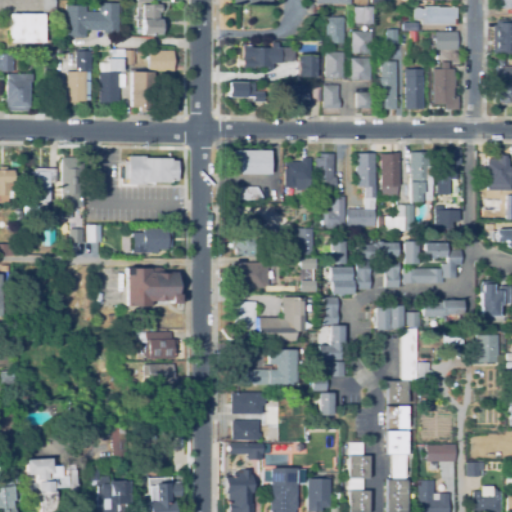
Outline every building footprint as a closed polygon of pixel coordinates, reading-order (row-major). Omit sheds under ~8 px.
[(8,14),(41,14),(41,0),(54,0),(54,16),(42,16),(43,43),(8,43),(8,14)] [(511,0),(511,8),(499,8),(499,0),(511,0)] [(63,36),(64,5),(84,6),(84,12),(97,12),(97,3),(118,3),(117,34),(101,34),(102,30),(84,30),(84,38),(70,38),(70,36),(63,36)] [(161,35),(141,35),(141,19),(142,19),(142,4),(160,5),(160,12),(158,12),(158,19),(161,19),(161,35)] [(351,23),(352,7),(361,7),(361,6),(370,6),(370,24),(369,24),(369,26),(354,26),(354,23),(351,23)] [(455,24),(423,24),(424,14),(418,14),(418,6),(436,6),(436,7),(455,7),(455,24)] [(341,17),(341,44),(323,43),(324,17),(341,17)] [(511,22),(511,46),(511,53),(494,53),(495,28),(497,28),(497,21),(511,22)] [(418,31),(401,31),(401,23),(418,22),(418,31)] [(385,44),(384,29),(395,29),(396,44),(385,44)] [(349,53),(350,31),(369,31),(369,53),(349,53)] [(416,32),(416,42),(407,42),(407,32),(416,32)] [(456,50),(426,50),(426,32),(456,32),(456,50)] [(318,43),(318,64),(303,64),(303,42),(318,43)] [(264,67),(248,67),(248,64),(246,60),(240,60),(240,56),(238,56),(238,49),(241,49),(241,48),(270,47),(270,49),(274,49),(274,57),(270,57),(270,60),(272,60),(272,63),(270,63),(270,68),(268,69),(266,69),(264,68),(264,67)] [(79,62),(79,50),(91,50),(90,63),(89,63),(89,70),(78,69),(78,62),(79,62)] [(171,71),(171,50),(145,50),(145,70),(171,71)] [(124,65),(124,51),(133,51),(133,65),(124,65)] [(341,52),(341,79),(323,78),(324,52),(341,52)] [(0,72),(0,54),(11,54),(11,72),(0,72)] [(117,72),(117,101),(109,102),(109,103),(97,103),(97,63),(106,63),(106,59),(110,59),(110,54),(123,54),(123,71),(121,71),(107,71),(107,72),(117,72)] [(313,77),(313,54),(294,55),(294,77),(313,77)] [(349,80),(349,58),(368,58),(368,80),(349,80)] [(511,103),(495,103),(495,60),(503,60),(511,60),(511,103)] [(394,61),(395,110),(382,110),(382,107),(374,107),(374,78),(379,78),(378,61),(394,61)] [(431,105),(431,69),(439,69),(439,62),(447,62),(447,69),(452,69),(452,76),(454,76),(454,88),(452,88),(452,96),(457,96),(457,110),(443,110),(443,105),(431,105)] [(421,69),(421,109),(403,109),(403,69),(421,69)] [(64,103),(65,72),(84,72),(84,101),(76,101),(76,103),(64,103)] [(130,73),(152,73),(151,109),(130,109),(130,73)] [(5,75),(26,74),(26,80),(28,80),(28,107),(26,107),(26,111),(3,111),(3,98),(4,98),(4,80),(5,80),(5,75)] [(228,82),(258,83),(258,93),(261,93),(261,102),(252,102),(252,97),(246,97),(245,98),(228,97),(228,82)] [(321,108),(321,85),(336,85),(336,99),(338,99),(338,108),(321,108)] [(306,86),(306,109),(282,109),(282,86),(306,86)] [(319,87),(319,101),(310,101),(310,87),(319,87)] [(355,109),(354,93),(370,92),(370,108),(355,109)] [(230,150),(268,150),(268,175),(231,175),(230,150)] [(408,183),(408,152),(427,152),(427,166),(430,166),(430,201),(420,201),(420,202),(408,202),(408,183)] [(456,165),(455,180),(453,180),(453,182),(446,182),(446,180),(437,180),(437,153),(446,153),(446,152),(454,152),(454,153),(459,153),(459,166),(456,165)] [(332,154),(331,177),(334,177),(334,190),(322,190),(322,196),(313,196),(313,183),(312,183),(313,157),(318,157),(318,153),(332,154)] [(373,153),(373,226),(345,227),(345,209),(363,209),(363,187),(355,187),(355,153),(373,153)] [(397,153),(398,186),(396,187),(396,195),(381,196),(381,187),(379,187),(378,154),(397,153)] [(506,190),(485,190),(485,162),(486,162),(486,159),(496,159),(496,158),(498,158),(498,156),(505,156),(505,158),(506,158),(506,167),(509,167),(509,188),(506,188),(506,190)] [(170,161),(176,161),(176,181),(170,181),(170,183),(144,183),(144,185),(126,184),(126,180),(121,180),(121,162),(126,162),(126,157),(144,157),(144,159),(170,159),(170,161)] [(283,162),(299,162),(299,158),(309,158),(309,191),(293,190),(293,198),(282,197),(283,162)] [(32,168),(55,168),(55,183),(49,183),(48,201),(47,201),(47,206),(38,206),(38,217),(28,217),(28,206),(31,206),(31,201),(28,201),(28,172),(32,172),(32,168)] [(57,187),(63,187),(63,168),(76,168),(76,173),(81,173),(85,173),(85,187),(80,187),(80,195),(80,201),(71,201),(71,203),(70,203),(57,203),(57,197),(57,187)] [(0,170),(12,170),(12,180),(16,180),(16,197),(7,197),(7,203),(0,203),(0,170)] [(256,187),(264,200),(251,201),(245,187),(256,187)] [(433,188),(455,188),(455,202),(441,202),(441,201),(434,201),(433,188)] [(343,197),(342,229),(320,229),(320,228),(317,228),(317,221),(320,221),(320,210),(328,210),(328,196),(343,197)] [(412,205),(412,231),(395,231),(395,230),(384,230),(384,217),(396,217),(395,205),(403,205),(412,205)] [(456,210),(440,209),(440,206),(432,206),(431,228),(448,228),(448,221),(456,221),(456,210)] [(12,221),(12,211),(22,211),(23,220),(12,221)] [(63,236),(63,212),(78,212),(78,219),(80,219),(81,233),(79,233),(79,236),(63,236)] [(92,225),(97,225),(99,225),(99,234),(100,242),(94,242),(85,243),(84,225),(92,225)] [(310,229),(310,255),(293,255),(293,228),(310,229)] [(33,237),(25,237),(25,229),(34,229),(33,237)] [(42,246),(42,230),(52,229),(52,246),(42,246)] [(141,229),(166,229),(166,231),(170,231),(170,247),(166,247),(166,249),(156,250),(156,253),(141,253),(141,246),(138,246),(138,248),(131,248),(130,233),(141,233),(141,229)] [(494,230),(511,229),(511,246),(510,248),(506,248),(503,245),(503,242),(494,242),(494,230)] [(262,256),(232,256),(232,248),(234,248),(234,244),(232,244),(232,237),(247,237),(247,240),(262,240),(262,256)] [(343,242),(343,264),(328,264),(328,241),(343,242)] [(396,258),(375,258),(375,260),(354,260),(354,245),(370,245),(370,243),(374,243),(374,242),(380,242),(380,243),(396,243),(396,258)] [(402,264),(402,242),(417,242),(416,264),(402,264)] [(441,284),(401,283),(401,269),(440,269),(440,263),(445,263),(445,258),(422,258),(422,243),(445,243),(445,250),(460,250),(460,265),(454,265),(454,278),(441,278),(441,284)] [(0,244),(12,244),(12,256),(0,256),(0,244)] [(263,288),(230,288),(229,264),(263,263),(263,266),(272,266),(272,259),(308,258),(308,273),(277,273),(277,276),(267,276),(267,280),(263,280),(263,288)] [(383,288),(383,260),(398,260),(398,288),(383,288)] [(369,262),(368,290),(353,289),(354,262),(369,262)] [(351,295),(329,295),(328,282),(327,282),(326,267),(349,267),(349,280),(351,280),(351,295)] [(125,307),(124,269),(163,268),(163,272),(176,272),(176,295),(183,295),(184,302),(178,302),(178,304),(169,304),(169,301),(151,302),(151,306),(125,307)] [(508,286),(508,304),(500,304),(500,317),(478,317),(478,291),(480,291),(479,282),(491,282),(491,291),(491,292),(493,292),(493,290),(497,290),(497,286),(508,286)] [(256,318),(280,318),(280,297),(303,297),(302,332),(294,332),(294,341),(256,341),(256,318)] [(321,325),(321,298),(336,298),(336,325),(321,325)] [(439,301),(462,300),(462,315),(445,315),(445,317),(441,317),(441,319),(435,319),(435,317),(420,317),(420,302),(439,302),(439,301)] [(232,329),(232,302),(255,302),(254,330),(232,329)] [(401,305),(401,328),(388,328),(388,331),(374,331),(374,322),(371,322),(371,316),(374,316),(374,308),(386,308),(386,305),(401,305)] [(403,327),(403,312),(418,312),(419,327),(403,327)] [(342,326),(342,347),(338,347),(338,360),(315,360),(315,345),(326,346),(326,341),(327,341),(327,326),(342,326)] [(400,381),(400,329),(414,329),(414,383),(405,383),(405,404),(385,403),(385,381),(400,381)] [(133,332),(170,332),(171,358),(143,359),(143,357),(141,357),(141,353),(142,353),(142,343),(134,343),(133,332)] [(441,332),(460,332),(461,347),(442,348),(441,332)] [(496,335),(496,356),(495,356),(495,362),(475,363),(475,356),(473,356),(473,335),(496,335)] [(293,350),(292,386),(236,384),(236,369),(273,370),(273,365),(266,365),(266,349),(293,350)] [(327,377),(327,362),(342,362),(342,377),(327,377)] [(427,362),(427,384),(416,384),(416,363),(427,362)] [(176,383),(147,383),(147,376),(141,376),(141,364),(172,364),(172,377),(176,377),(176,383)] [(0,371),(13,371),(14,383),(0,383),(0,371)] [(331,393),(331,416),(316,416),(316,393),(310,393),(310,377),(325,377),(324,393),(331,393)] [(159,385),(172,385),(172,393),(159,393),(159,385)] [(229,393),(260,393),(260,397),(263,397),(263,405),(260,405),(260,414),(229,414),(229,393)] [(265,429),(265,406),(279,406),(279,410),(281,410),(281,424),(279,424),(279,429),(265,429)] [(385,428),(385,406),(405,406),(405,429),(385,428)] [(230,421),(256,421),(256,433),(258,433),(258,437),(256,437),(256,440),(230,440),(230,421)] [(124,423),(125,449),(112,450),(110,424),(124,423)] [(511,444),(502,444),(502,425),(511,425),(511,444)] [(391,471),(391,454),(385,454),(385,432),(405,432),(405,471),(405,511),(385,511),(385,480),(390,480),(391,471)] [(245,443),(260,443),(260,460),(245,459),(245,443)] [(346,511),(347,471),(347,443),(361,443),(361,456),(367,456),(367,471),(367,478),(361,478),(361,491),(367,491),(367,511),(346,511)] [(453,462),(424,461),(424,445),(441,445),(441,444),(453,444),(453,462)] [(26,461),(26,455),(52,454),(52,462),(61,461),(61,463),(68,463),(67,460),(75,460),(75,465),(76,465),(76,469),(77,488),(54,490),(55,511),(37,511),(37,491),(28,492),(27,470),(26,461)] [(465,470),(465,462),(482,463),(482,470),(482,471),(477,471),(477,477),(465,477),(465,470)] [(86,474),(85,470),(90,469),(90,463),(99,463),(100,473),(100,484),(105,484),(105,482),(123,481),(125,504),(121,504),(122,508),(122,510),(121,511),(94,511),(93,489),(87,489),(87,481),(86,481),(86,474)] [(171,473),(171,467),(185,467),(185,473),(185,476),(171,476),(171,473)] [(261,472),(261,470),(268,470),(268,468),(295,469),(302,469),(302,472),(302,484),(295,484),(295,509),(293,509),(293,511),(268,511),(268,482),(261,482),(261,472)] [(240,472),(240,470),(247,470),(248,472),(248,475),(250,475),(250,493),(248,493),(248,503),(250,503),(250,511),(226,511),(226,504),(226,493),(223,493),(223,477),(231,477),(231,473),(240,473),(240,472)] [(305,511),(305,479),(325,479),(325,478),(329,478),(329,486),(327,486),(327,507),(319,507),(319,511),(305,511)] [(171,484),(185,484),(185,496),(168,497),(168,504),(172,504),(172,511),(146,511),(146,501),(153,501),(152,485),(161,485),(161,481),(170,480),(171,484)] [(415,511),(415,480),(431,480),(431,500),(436,500),(436,493),(447,493),(447,511),(415,511)] [(0,511),(0,482),(7,481),(11,511),(0,511)] [(499,491),(498,511),(469,511),(469,491),(480,491),(480,496),(489,496),(489,491),(499,491)] [(511,511),(511,496),(504,496),(503,511),(511,511)]
